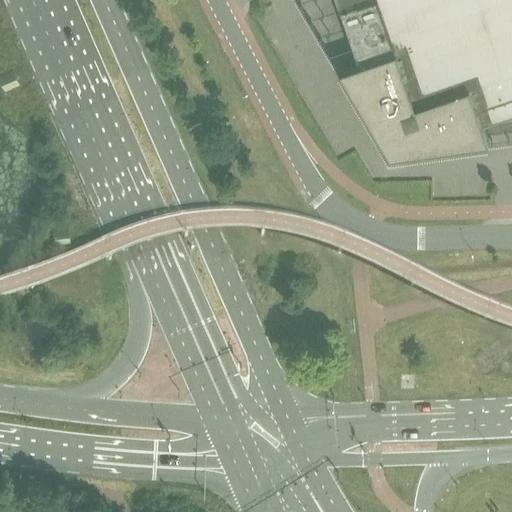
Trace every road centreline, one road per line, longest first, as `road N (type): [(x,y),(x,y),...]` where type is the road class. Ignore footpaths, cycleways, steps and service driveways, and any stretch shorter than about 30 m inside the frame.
road 1 (primary): [(288,420),(102,0)]
road 2 (primary): [(120,196),(143,314),(137,345),(121,372),(63,407)]
road 3 (primary): [(120,196),(218,422)]
road 4 (tertiary): [(0,444),(235,462)]
road 5 (tertiary): [(511,412),(288,420)]
road 6 (primary): [(41,0),(120,196)]
road 7 (unclassified): [(288,140),(214,0)]
road 8 (tertiary): [(218,422),(63,407)]
road 9 (tertiary): [(310,463),(459,458)]
road 10 (unclassified): [(511,233),(405,237),(370,230)]
road 11 (unclassified): [(288,140),(324,201),(370,230)]
